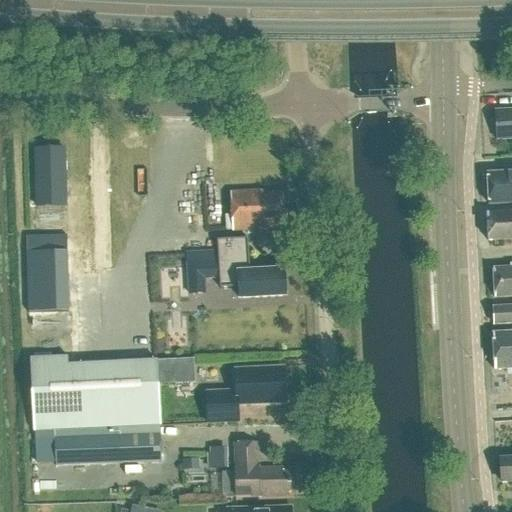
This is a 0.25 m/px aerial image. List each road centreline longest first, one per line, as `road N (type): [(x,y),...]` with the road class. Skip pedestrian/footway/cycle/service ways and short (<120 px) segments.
road 1 (primary): [(0,15),(276,28),(511,25)]
road 2 (secondary): [(464,511),(442,96)]
road 3 (unclassified): [(343,511),(303,105)]
road 4 (primary): [(491,0),(174,0)]
road 5 (unclassified): [(303,105),(181,110),(0,95)]
